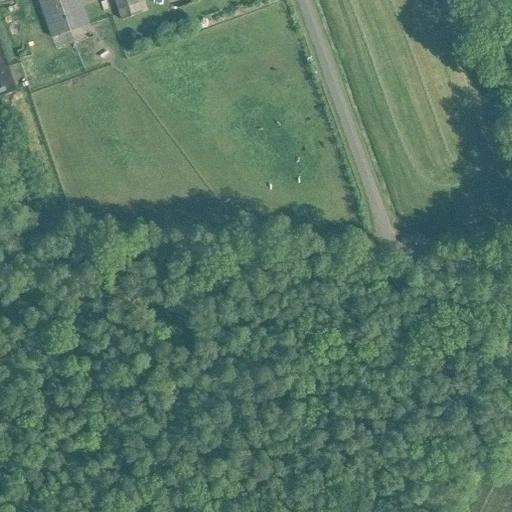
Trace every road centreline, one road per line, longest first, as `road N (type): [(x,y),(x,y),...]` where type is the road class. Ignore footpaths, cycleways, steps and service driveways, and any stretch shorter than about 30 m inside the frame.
road 1 (unclassified): [(403,259),(0,241)]
road 2 (unclassified): [(403,259),(309,0)]
